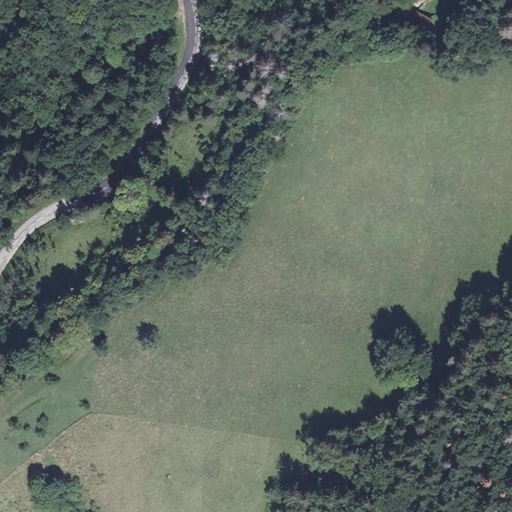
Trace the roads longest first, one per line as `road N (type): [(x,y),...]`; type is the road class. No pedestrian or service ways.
road 1 (track): [(0,366),(50,342),(185,233),(326,48),(392,22),(418,0)]
road 2 (tertiary): [(187,0),(193,60),(134,163),(105,190),(28,227),(0,262)]
